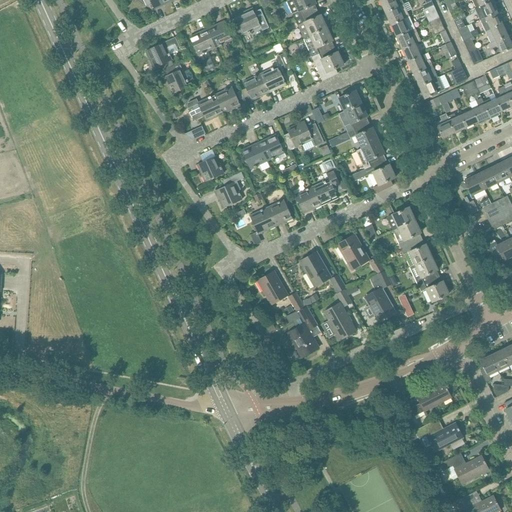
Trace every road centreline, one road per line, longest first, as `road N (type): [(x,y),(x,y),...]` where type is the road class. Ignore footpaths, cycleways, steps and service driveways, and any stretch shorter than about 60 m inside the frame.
road 1 (tertiary): [(226,405),(35,0)]
road 2 (residential): [(226,405),(336,397),(452,347)]
road 3 (residential): [(0,369),(226,405)]
road 4 (residential): [(171,159),(371,66)]
road 5 (residential): [(422,177),(229,266)]
road 6 (residential): [(487,325),(422,177)]
road 7 (residential): [(422,177),(386,100),(390,81),(371,66)]
road 8 (residential): [(511,461),(452,347)]
